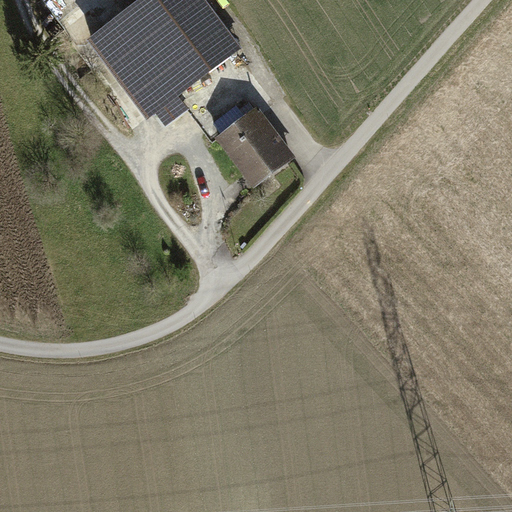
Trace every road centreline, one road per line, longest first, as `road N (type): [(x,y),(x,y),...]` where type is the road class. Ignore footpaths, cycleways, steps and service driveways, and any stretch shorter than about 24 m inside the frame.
road 1 (track): [(0,342),(35,352),(134,341),(223,287),(483,0)]
road 2 (track): [(223,287),(150,186),(158,140),(195,145),(214,196)]
road 3 (track): [(37,0),(150,186)]
